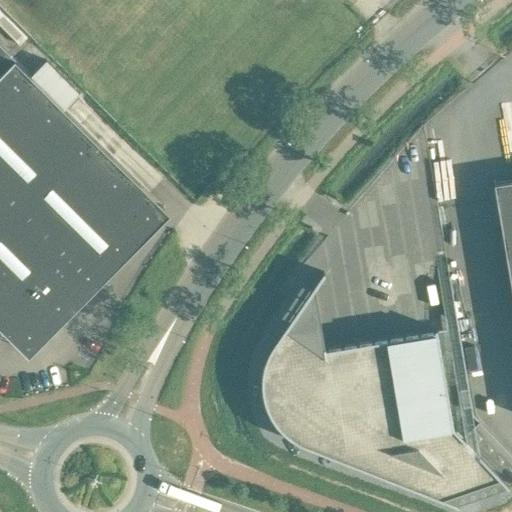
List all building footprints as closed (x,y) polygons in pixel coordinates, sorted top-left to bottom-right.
[(0,74),(16,59),(0,43),(0,74)] [(141,183),(16,59),(0,74),(0,310),(32,342),(160,214),(135,189),(141,183)] [(511,179),(494,183),(511,289),(511,179)] [(389,264),(373,265),(377,304),(393,303),(389,264)] [(262,374),(262,385),(264,397),(267,408),(272,418),(280,427),(288,435),(297,441),(308,446),(319,448),(330,449),(342,449),(343,458),(342,457),(341,459),(444,500),(447,499),(501,480),(504,479),(508,483),(511,479),(511,457),(478,421),(462,436),(457,430),(453,426),(437,328),(435,328),(435,330),(326,348),(325,347),(323,347),(324,350),(313,343),(316,338),(307,332),(304,337),(288,326),(286,325),(274,343),(268,353),(264,363),(262,374)] [(469,389),(459,390),(462,409),(472,407),(469,389)]
